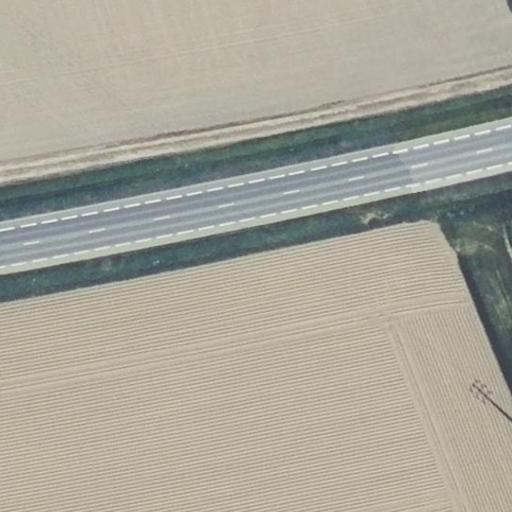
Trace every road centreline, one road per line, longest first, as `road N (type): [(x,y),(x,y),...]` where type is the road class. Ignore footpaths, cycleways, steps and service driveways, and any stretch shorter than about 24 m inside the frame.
road 1 (secondary): [(511,144),(0,249)]
road 2 (track): [(0,176),(511,77)]
